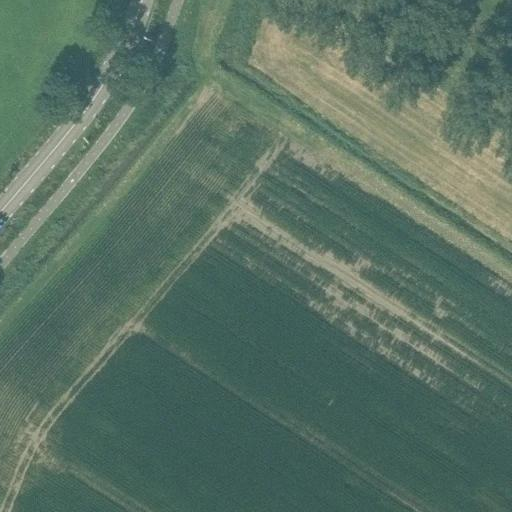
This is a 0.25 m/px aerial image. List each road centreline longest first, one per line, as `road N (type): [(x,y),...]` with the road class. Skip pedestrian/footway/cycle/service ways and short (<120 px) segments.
road 1 (secondary): [(0,218),(82,121),(132,35),(141,0)]
road 2 (track): [(395,0),(511,80)]
